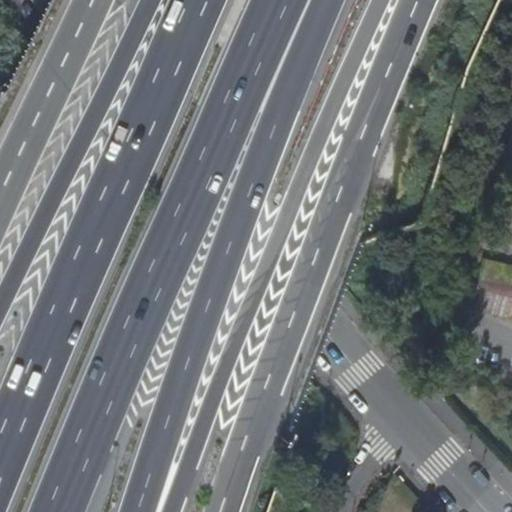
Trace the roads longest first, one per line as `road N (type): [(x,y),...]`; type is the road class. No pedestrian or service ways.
road 1 (motorway): [(57,511),(283,0)]
road 2 (trunk): [(172,511),(329,114),(383,0)]
road 3 (motorway): [(223,511),(363,130),(420,0)]
road 4 (motorway): [(141,511),(262,142),(327,0)]
road 5 (motorway): [(197,0),(0,462)]
road 6 (residential): [(52,0),(323,334)]
road 7 (motorway): [(156,0),(0,305)]
road 8 (trunk): [(92,0),(0,198)]
road 9 (residential): [(485,511),(398,418)]
